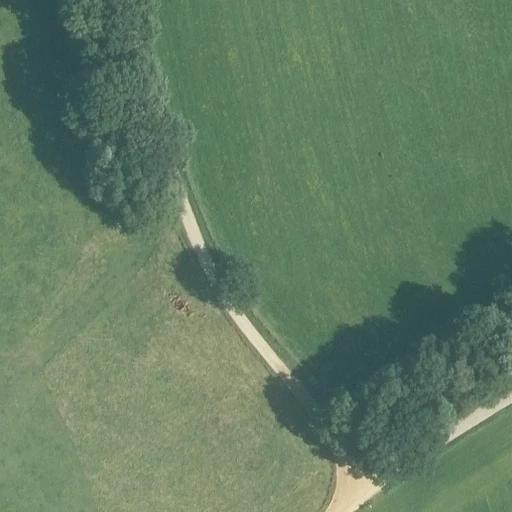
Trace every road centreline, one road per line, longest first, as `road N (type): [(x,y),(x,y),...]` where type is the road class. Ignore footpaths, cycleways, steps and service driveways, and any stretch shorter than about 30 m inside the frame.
road 1 (track): [(128,0),(172,173),(210,273),(365,489)]
road 2 (track): [(338,511),(397,464),(511,395)]
